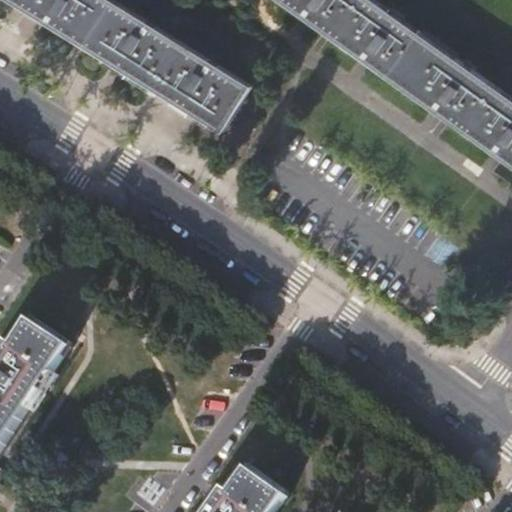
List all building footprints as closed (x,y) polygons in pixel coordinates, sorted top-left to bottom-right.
[(173,97),(225,129),(253,85),(116,0),(15,0),(26,6),(110,58),(173,97)] [(511,95),(377,0),(286,0),(504,155),(511,160),(511,95)] [(511,160),(504,155),(493,170),(511,183),(511,160)] [(18,347),(12,343),(0,361),(0,457),(73,348),(34,322),(18,347)] [(235,494),(229,490),(215,510),(206,503),(199,511),(278,511),(289,497),(253,470),(235,494)]
